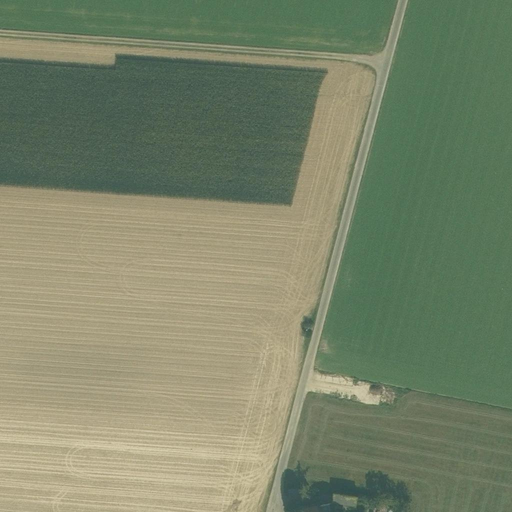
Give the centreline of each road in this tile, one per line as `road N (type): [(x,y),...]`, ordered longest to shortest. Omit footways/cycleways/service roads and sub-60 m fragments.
road 1 (unclassified): [(277,487),(402,0)]
road 2 (track): [(0,32),(386,59)]
